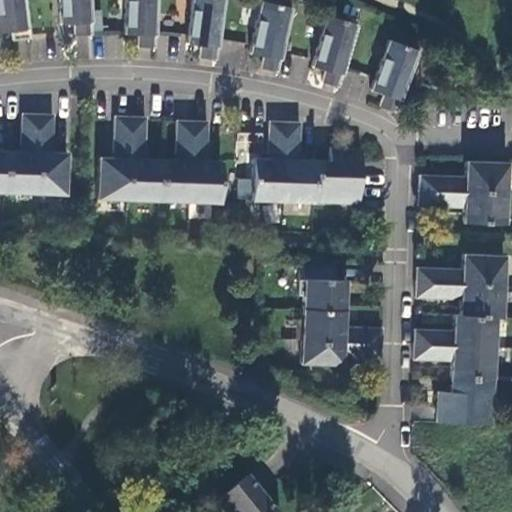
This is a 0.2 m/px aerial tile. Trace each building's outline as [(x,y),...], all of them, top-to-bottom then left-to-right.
[(27,35),(24,0),(0,0),(0,27),(9,27),(10,36),(27,35)] [(89,0),(58,0),(60,24),(74,23),(74,35),(92,35),(89,0)] [(158,0),(127,0),(126,35),(141,35),(140,47),(157,48),(158,0)] [(227,0),(196,0),(191,43),(205,45),(203,57),(221,59),(227,0)] [(294,7),(264,0),(252,52),(266,55),(263,67),(280,70),(294,7)] [(360,25),(330,16),(315,67),(328,71),(325,83),(341,87),(360,25)] [(122,34),(104,32),(101,58),(120,60),(122,34)] [(422,52),(393,41),(374,91),(388,96),(383,107),(399,113),(422,52)] [(287,82),(303,84),(307,57),(291,55),(287,82)] [(21,152),(5,152),(4,194),(35,195),(37,115),(22,115),(21,152)] [(53,115),(37,115),(35,195),(66,195),(67,154),(52,153),(53,115)] [(126,200),(130,116),(115,115),(112,157),(97,156),(95,198),(126,200)] [(145,117),(130,116),(126,200),(156,201),(158,160),(143,158),(145,117)] [(174,160),(158,160),(156,201),(187,203),(191,122),(176,121),(174,160)] [(207,123),(191,122),(187,203),(218,205),(220,162),(205,162),(207,123)] [(266,162),(251,162),(250,204),(281,204),(281,125),(266,125),(266,162)] [(297,125),(281,125),(281,204),(312,204),(312,163),(297,163),(297,125)] [(328,163),(312,163),(312,204),(358,205),(358,150),(328,150),(328,163)] [(418,176),(417,191),(504,193),(505,163),(463,161),(463,177),(418,176)] [(504,223),(504,193),(417,191),(417,207),(462,208),(462,223),(504,223)] [(461,269),(416,269),(416,284),(502,286),(503,255),(461,255),(461,269)] [(304,311),(346,312),(346,282),(335,281),(335,266),(299,265),(298,297),(304,297),(304,311)] [(453,316),(502,316),(502,286),(416,284),(415,299),(460,300),(460,315),(453,315),(453,316)] [(303,343),(382,345),(382,329),(345,328),(346,312),(304,311),(303,343)] [(502,317),(502,316),(453,316),(453,331),(414,331),(414,346),(494,347),(495,317),(502,317)] [(382,360),(382,345),(303,343),(303,366),(344,367),(344,359),(382,360)] [(494,347),(414,346),(414,361),(452,362),(452,377),(494,378),(494,347)] [(494,378),(452,377),(451,393),(438,393),(437,421),(493,424),(494,378)] [(272,511),(245,477),(211,505),(216,511),(272,511)]
